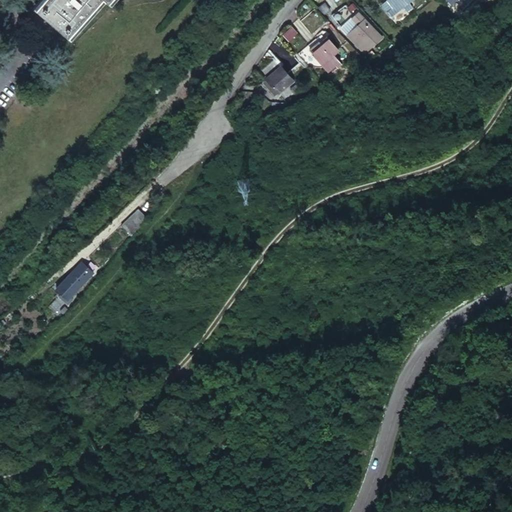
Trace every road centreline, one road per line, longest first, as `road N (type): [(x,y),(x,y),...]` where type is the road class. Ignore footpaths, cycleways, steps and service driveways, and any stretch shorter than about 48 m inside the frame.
road 1 (track): [(511,84),(472,144),(396,178),(328,195),(294,216),(131,417),(59,463),(0,479)]
road 2 (secondary): [(511,286),(424,336),(399,382),(364,511)]
road 3 (residential): [(293,0),(157,181)]
